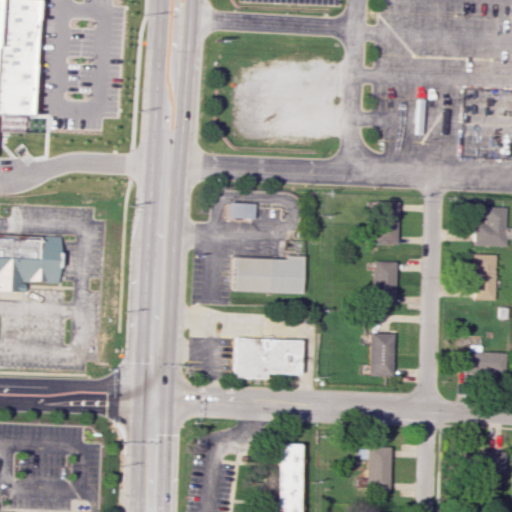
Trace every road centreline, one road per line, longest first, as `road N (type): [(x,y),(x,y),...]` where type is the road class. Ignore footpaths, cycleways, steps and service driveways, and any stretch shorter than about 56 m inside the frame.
road 1 (residential): [(511,413),(154,398)]
road 2 (primary): [(150,511),(165,163)]
road 3 (residential): [(421,177),(420,511)]
road 4 (primary): [(165,163),(179,141),(188,0)]
road 5 (primary): [(158,0),(152,142),(165,163)]
